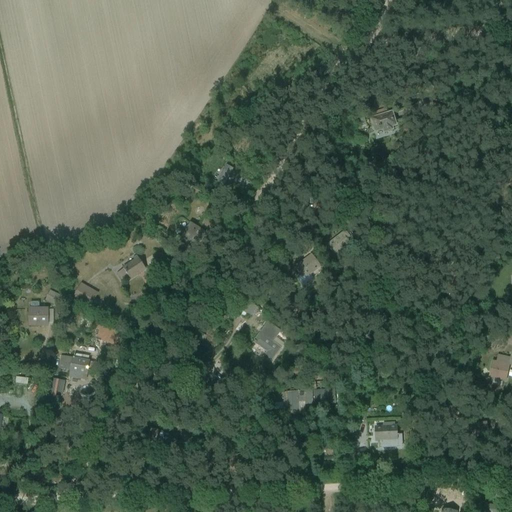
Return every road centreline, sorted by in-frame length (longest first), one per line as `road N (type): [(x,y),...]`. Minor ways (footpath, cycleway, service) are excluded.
road 1 (track): [(389,0),(68,497)]
road 2 (track): [(68,497),(511,477)]
road 3 (track): [(511,33),(366,40)]
